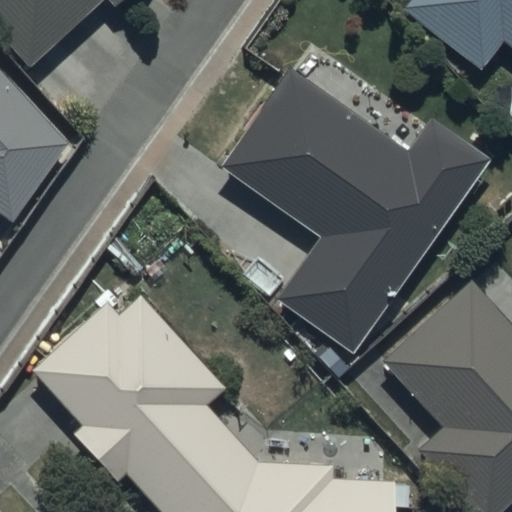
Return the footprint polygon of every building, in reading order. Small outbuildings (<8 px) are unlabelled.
[(0,0),(0,28),(26,56),(86,0),(0,0)] [(511,0),(401,0),(478,59),(499,32),(511,42),(511,0)] [(397,144),(284,59),(213,155),(315,231),(272,288),(345,342),(484,153),(423,108),(397,144)] [(0,207),(7,212),(61,138),(0,66),(0,207)] [(511,324),(463,272),(378,351),(438,416),(414,439),(481,511),(511,482),(511,324)] [(97,291),(24,356),(75,417),(67,424),(110,475),(123,464),(163,511),(387,511),(390,475),(323,470),(324,458),(253,453),(202,395),(216,383),(132,289),(111,307),(97,291)]
